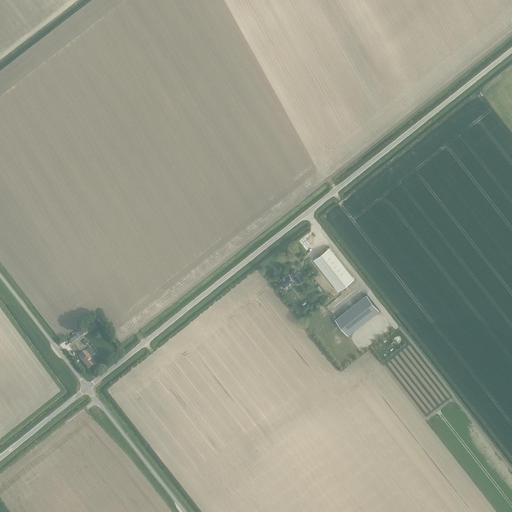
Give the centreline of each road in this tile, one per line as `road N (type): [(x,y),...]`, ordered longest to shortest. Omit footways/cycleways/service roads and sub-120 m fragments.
road 1 (unclassified): [(86,387),(511,49)]
road 2 (unclassified): [(184,511),(86,387)]
road 3 (unclassified): [(86,387),(0,276)]
